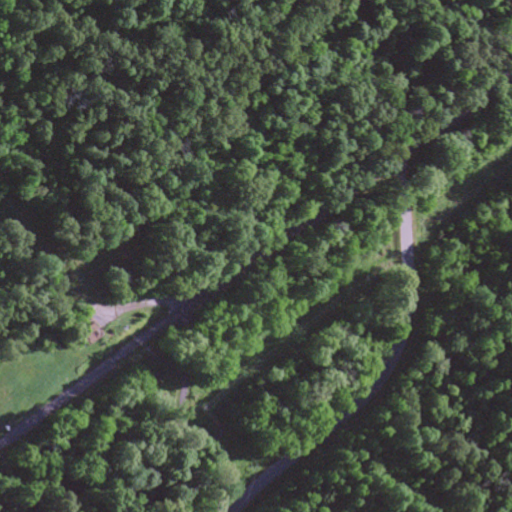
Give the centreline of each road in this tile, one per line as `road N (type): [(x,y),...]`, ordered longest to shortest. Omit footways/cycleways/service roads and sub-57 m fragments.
road 1 (residential): [(1,446),(511,74)]
road 2 (residential): [(511,236),(405,316)]
